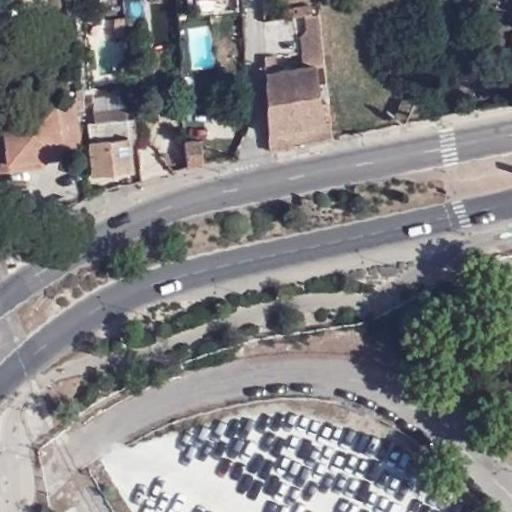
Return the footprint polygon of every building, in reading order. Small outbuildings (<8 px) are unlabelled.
[(152,0),(155,39),(177,37),(174,0),(152,0)] [(307,14),(314,12),(313,4),(281,8),(282,17),(307,14)] [(319,12),(314,12),(307,14),(308,27),(300,36),(303,66),(277,70),(275,53),(264,54),(269,149),(332,136),(329,103),(324,103),(318,65),(325,64),(319,12)] [(2,116),(0,115),(0,172),(9,172),(8,166),(65,159),(64,150),(83,147),(78,101),(58,104),(58,101),(1,108),(2,116)] [(93,166),(129,163),(124,106),(88,110),(93,166)] [(188,166),(203,163),(198,132),(183,135),(188,166)] [(484,360),(502,360),(503,342),(485,341),(484,360)]
